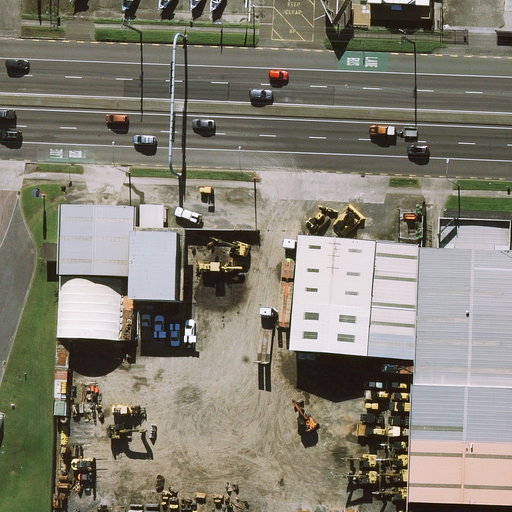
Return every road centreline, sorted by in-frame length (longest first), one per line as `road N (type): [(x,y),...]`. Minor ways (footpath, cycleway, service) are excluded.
road 1 (trunk): [(511,145),(0,125)]
road 2 (trunk): [(0,74),(511,94)]
